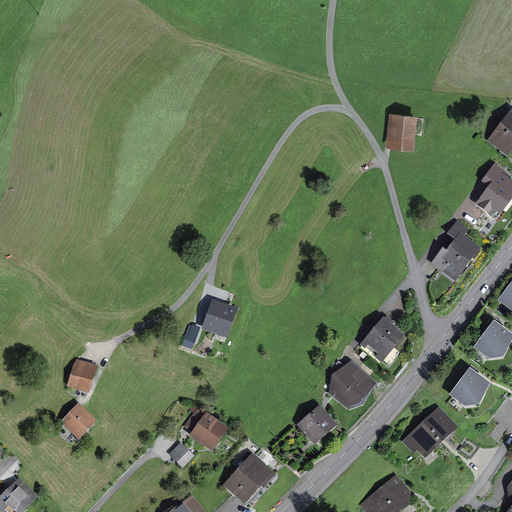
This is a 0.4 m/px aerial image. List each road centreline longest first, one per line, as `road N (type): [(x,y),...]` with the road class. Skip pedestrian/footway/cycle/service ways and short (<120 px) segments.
road 1 (residential): [(354,112),(321,105),(303,113),(185,294),(96,350)]
road 2 (residential): [(442,338),(388,173),(354,112)]
road 3 (tertiary): [(442,338),(285,511)]
